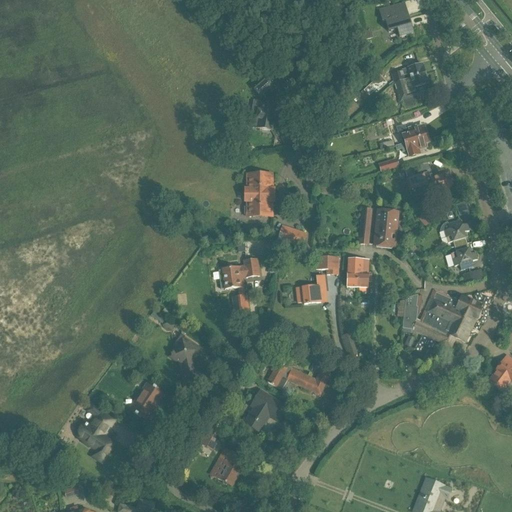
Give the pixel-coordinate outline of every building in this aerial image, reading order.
[(380,12),(379,12),(379,13),(380,16),(382,23),(385,22),(388,33),(397,31),(399,38),(412,34),(410,27),(407,16),(407,15),(406,12),(399,13),(397,7),(394,8),(393,8),(387,10),(386,10),(380,12)] [(363,33),(365,41),(373,39),(371,31),(363,33)] [(391,75),(394,83),(393,83),(393,84),(394,84),(425,75),(422,65),(401,71),(402,72),(391,75)] [(400,104),(402,103),(404,110),(420,106),(417,99),(416,92),(415,92),(414,89),(427,85),(425,75),(394,84),(400,104)] [(354,101),(356,103),(357,102),(360,105),(376,90),(378,92),(387,84),(380,76),(359,95),(360,96),(354,101)] [(252,88),(260,97),(272,87),(264,78),(252,88)] [(379,104),(383,100),(379,95),(375,99),(379,104)] [(253,102),(249,127),(271,131),(272,129),(273,129),(273,125),(272,125),(273,120),(274,120),(275,114),(274,114),(275,106),(253,102)] [(334,125),(327,131),(330,134),(332,136),(338,130),(345,123),(341,118),(346,114),(344,112),(332,123),(334,125)] [(397,129),(398,133),(402,132),(405,144),(416,141),(415,139),(423,137),(425,137),(424,130),(423,130),(422,128),(417,129),(416,127),(405,131),(404,127),(397,129)] [(300,128),(288,134),(294,145),(306,139),(300,128)] [(415,139),(416,141),(405,144),(396,147),(393,148),(394,152),(397,151),(402,150),(403,153),(407,152),(409,157),(417,155),(416,152),(427,149),(423,137),(415,139)] [(395,163),(383,166),(385,172),(397,169),(395,163)] [(408,178),(405,179),(410,197),(414,198),(433,192),(434,190),(440,192),(449,190),(452,185),(450,180),(447,178),(446,175),(430,180),(428,172),(415,176),(413,171),(418,170),(417,165),(405,168),(408,178)] [(273,177),(268,177),(268,175),(253,174),(253,176),(248,176),(248,190),(246,189),(246,201),(248,201),(247,214),(253,214),(253,216),(267,217),(267,215),(273,215),(273,201),(275,202),(275,190),(273,190),(273,177)] [(343,181),(313,180),(313,182),(313,190),(343,190),(343,181)] [(370,211),(362,210),(359,245),(366,246),(370,211)] [(398,214),(377,211),(373,247),(394,249),(398,214)] [(440,233),(444,232),(448,245),(453,243),(455,248),(467,245),(464,234),(469,232),(467,225),(462,227),(460,222),(448,225),(448,223),(446,224),(445,224),(444,225),(443,226),(442,227),(441,228),(441,229),(441,230),(440,231),(440,232),(440,233)] [(307,235),(283,227),(278,241),(303,249),(307,235)] [(467,245),(455,248),(456,253),(451,255),(455,268),(460,266),(461,271),(474,268),(472,262),(478,261),(476,254),(470,255),(467,245)] [(277,246),(275,257),(274,259),(274,258),(267,267),(273,272),(280,263),(282,246),(277,246)] [(409,252),(405,255),(410,262),(414,259),(409,252)] [(338,276),(338,259),(317,259),(316,271),(327,271),(327,276),(338,276)] [(224,279),(225,291),(239,289),(240,298),(233,299),(235,320),(249,319),(246,297),(244,297),(242,279),(246,279),(246,280),(259,278),(257,260),(244,262),(245,268),(240,268),(223,270),(223,271),(216,272),(217,280),(224,279)] [(348,275),(347,275),(347,288),(356,289),(356,275),(362,276),(362,261),(348,261),(348,275)] [(356,275),(356,289),(368,289),(368,283),(372,283),(372,276),(368,276),(369,261),(362,261),(362,276),(356,275)] [(475,272),(469,274),(472,284),(478,282),(475,272)] [(318,287),(302,289),(296,289),(298,304),(304,303),(304,305),(321,303),(320,301),(327,300),(324,277),(318,277),(318,282),(317,282),(318,287)] [(405,307),(402,329),(404,330),(411,331),(412,331),(413,330),(414,331),(440,343),(440,344),(451,349),(456,339),(465,344),(476,320),(478,320),(480,320),(481,317),(480,315),(483,309),(481,308),(482,307),(481,305),(478,303),(475,304),(474,304),(475,304),(471,302),(471,303),(461,298),(459,303),(434,291),(420,322),(416,320),(420,313),(422,297),(417,297),(407,299),(406,307),(405,307)] [(167,322),(172,315),(164,309),(159,316),(167,322)] [(172,331),(174,326),(165,321),(163,326),(172,331)] [(350,358),(357,355),(350,335),(343,337),(350,358)] [(182,340),(180,341),(169,358),(178,364),(184,389),(200,386),(196,370),(194,369),(194,367),(191,366),(198,355),(201,354),(203,351),(184,338),(182,338),(182,340)] [(497,372),(488,384),(502,394),(510,383),(511,385),(511,360),(507,357),(502,363),(496,372),(497,372)] [(287,369),(276,362),(271,371),(273,373),(267,383),(276,389),(283,377),(287,380),(287,381),(311,392),(316,381),(291,370),(291,372),(287,370),(287,369)] [(253,378),(255,374),(247,370),(245,374),(253,378)] [(320,371),(316,381),(311,392),(320,396),(330,375),(320,371)] [(152,414),(164,396),(159,393),(160,392),(154,388),(153,389),(147,385),(130,411),(134,413),(133,414),(140,419),(141,418),(145,420),(150,413),(152,414)] [(249,434),(252,429),(259,434),(269,418),(275,422),(279,416),(281,418),(287,408),(260,392),(251,407),(253,409),(244,424),(245,425),(242,430),(249,434)] [(115,444),(104,437),(115,421),(92,406),(88,412),(98,419),(96,422),(94,421),(90,427),(82,422),(77,430),(76,431),(76,432),(76,434),(76,435),(76,436),(77,437),(77,438),(79,440),(84,443),(84,444),(88,447),(89,446),(96,451),(92,457),(102,463),(115,444)] [(210,430),(204,440),(215,445),(220,435),(210,430)] [(311,438),(306,434),(300,442),(305,446),(311,438)] [(57,445),(46,468),(51,471),(63,448),(57,445)] [(224,449),(210,475),(222,482),(222,484),(226,486),(227,485),(233,488),(241,472),(237,470),(243,460),(224,449)] [(445,487),(426,480),(422,489),(428,492),(422,507),(416,504),(412,511),(438,511),(444,498),(447,499),(451,490),(444,488),(445,487)] [(130,511),(132,506),(121,503),(118,511),(130,511)] [(148,511),(150,505),(139,503),(138,511),(141,511),(148,511)]
